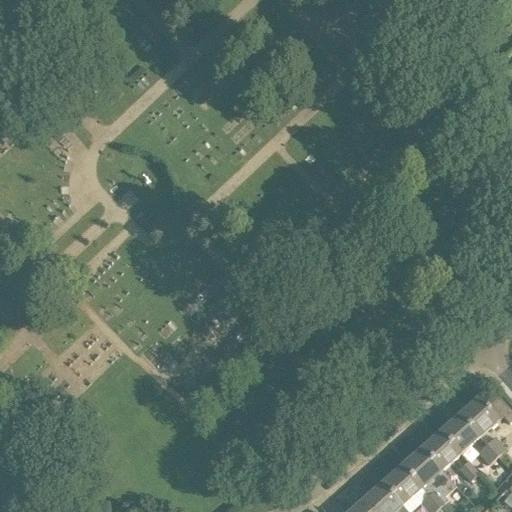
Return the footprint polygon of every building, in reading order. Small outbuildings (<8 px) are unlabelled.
[(323,0),(329,5),(322,12),(334,25),(341,18),(349,27),(362,14),(354,6),(356,4),(351,0),(323,0)] [(460,417),(481,440),(500,423),(503,420),(510,428),(511,425),(511,413),(498,399),(487,408),(480,400),(460,417)] [(441,434),(461,457),(468,465),(487,448),(481,440),(460,417),(441,434)] [(442,474),(461,457),(441,434),(421,452),(442,474)] [(487,448),(498,461),(507,453),(496,440),(487,448)] [(487,448),(478,456),(489,469),(498,461),(487,448)] [(402,469),(439,511),(448,504),(445,501),(456,491),(441,474),(442,474),(421,452),(402,469)] [(479,477),(469,465),(460,474),(470,485),(479,477)] [(424,511),(439,511),(402,469),(383,486),(406,511),(415,511),(421,507),(424,511)] [(406,511),(383,486),(364,503),(371,511),(406,511)] [(511,511),(511,495),(509,493),(511,495),(510,497),(506,493),(501,499),(505,503),(504,504),(511,511)] [(371,511),(364,503),(353,511),(371,511)]
